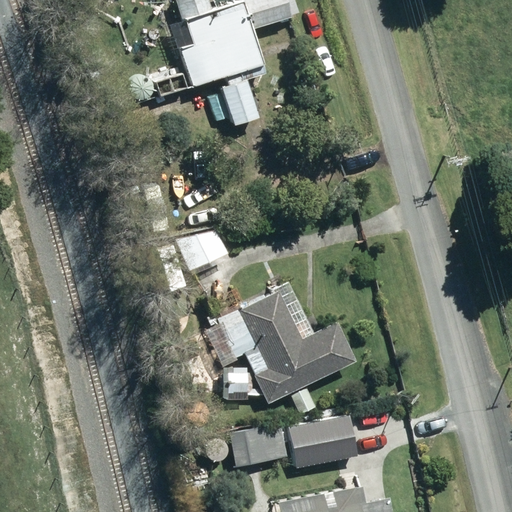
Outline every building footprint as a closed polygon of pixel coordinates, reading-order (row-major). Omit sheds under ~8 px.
[(205,0),(173,0),(175,5),(186,40),(177,43),(189,83),(221,73),(224,82),(218,84),(230,123),(255,115),(243,75),(260,70),(246,26),(287,14),(286,11),(294,9),(291,0),(223,0),(207,5),(205,0)] [(193,198),(220,190),(213,167),(187,175),(193,198)] [(251,371),(249,372),(264,401),(351,359),(332,319),(297,336),(274,289),(236,308),(236,306),(215,316),(234,355),(241,351),(251,371)] [(312,443),(317,443),(330,440),(326,418),(313,420),(308,421),(312,443)] [(260,458),(254,424),(227,429),(233,463),(260,458)] [(314,458),(328,456),(326,447),(313,449),(314,458)] [(403,511),(399,488),(385,491),(386,494),(288,511),(403,511)]
